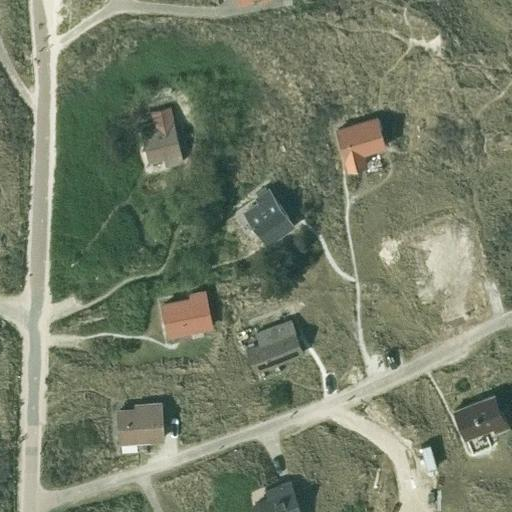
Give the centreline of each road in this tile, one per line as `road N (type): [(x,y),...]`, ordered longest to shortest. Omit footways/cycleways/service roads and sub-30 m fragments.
road 1 (residential): [(28,498),(140,472),(279,423),(511,315)]
road 2 (unclassified): [(35,310),(44,105),(39,0)]
road 3 (unclassified): [(28,498),(35,310)]
